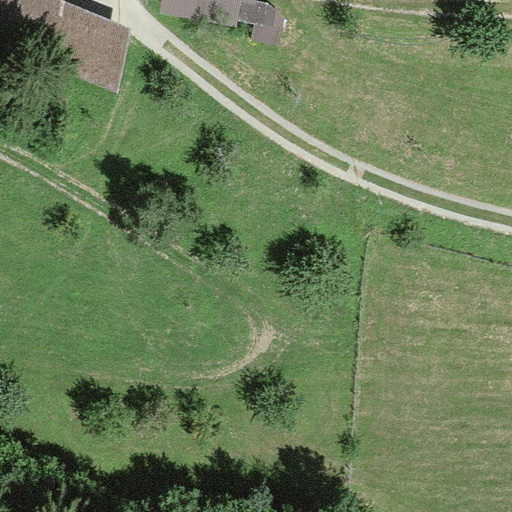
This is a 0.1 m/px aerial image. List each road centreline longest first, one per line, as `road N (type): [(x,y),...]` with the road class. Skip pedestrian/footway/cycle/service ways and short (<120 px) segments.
road 1 (track): [(121,0),(296,144),(443,205),(511,220)]
road 2 (track): [(358,0),(511,5)]
